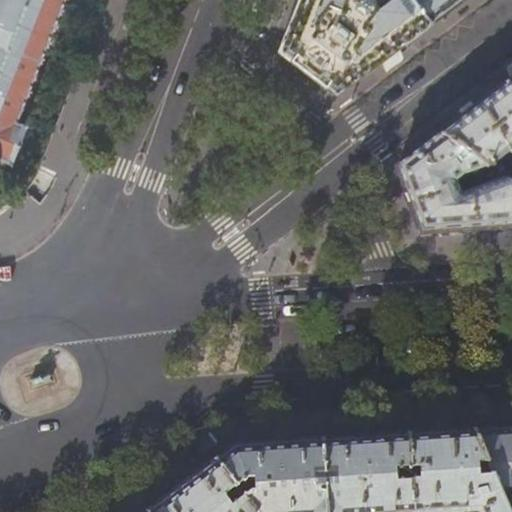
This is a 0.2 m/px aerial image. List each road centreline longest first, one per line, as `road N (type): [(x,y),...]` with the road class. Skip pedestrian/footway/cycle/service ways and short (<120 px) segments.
road 1 (primary): [(121,414),(511,381)]
road 2 (primary): [(397,290),(101,308)]
road 3 (residential): [(101,308),(230,233),(342,150)]
road 4 (primary): [(81,292),(191,28)]
road 5 (residential): [(342,150),(511,22)]
road 6 (residential): [(342,150),(191,28)]
road 7 (residential): [(397,290),(342,150)]
road 8 (primary): [(0,476),(46,478),(77,466),(121,414)]
